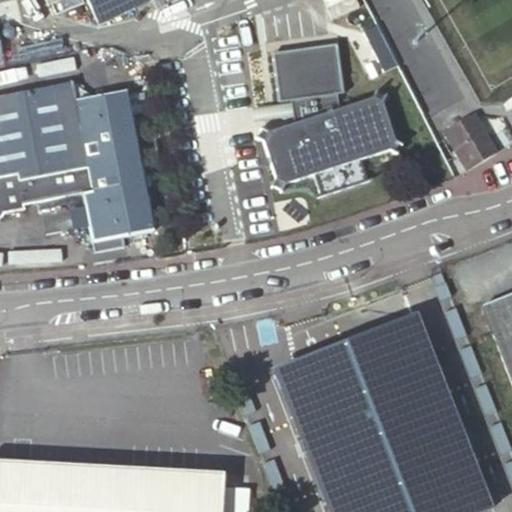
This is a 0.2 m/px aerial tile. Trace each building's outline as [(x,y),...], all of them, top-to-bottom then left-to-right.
[(85,0),(101,31),(162,0),(85,0)] [(75,88),(0,103),(0,228),(3,231),(9,221),(29,217),(28,212),(87,201),(96,249),(156,237),(128,99),(97,104),(75,88)] [(374,107),(377,100),(367,96),(365,102),(339,111),(290,127),(262,137),(255,135),(251,144),(258,147),(261,156),(271,183),(268,190),(278,194),(281,187),(309,177),(316,199),(362,183),(355,162),(382,152),(389,155),(393,146),(388,144),(374,107)] [(468,171),(501,151),(479,114),(477,111),(444,131),(468,171)] [(511,294),(483,306),(511,379),(511,294)] [(477,511),(492,507),(421,331),(289,383),(334,511),(477,511)] [(221,511),(223,474),(0,462),(0,511),(221,511)] [(242,505),(243,504),(244,501),(243,499),(243,497),(241,496),(239,495),(237,494),(235,495),(233,496),(232,497),(231,499),(231,501),(231,503),(232,505),(234,507),(236,507),(238,507),(240,507),(242,505)]
